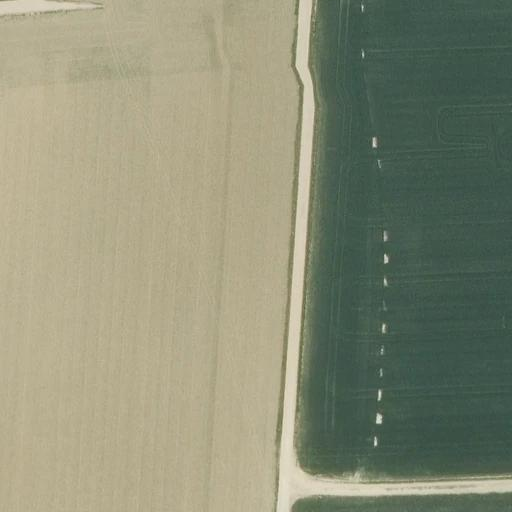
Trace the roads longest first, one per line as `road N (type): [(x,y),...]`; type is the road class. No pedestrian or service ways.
road 1 (unclassified): [(317,0),(280,511)]
road 2 (track): [(511,485),(281,492)]
